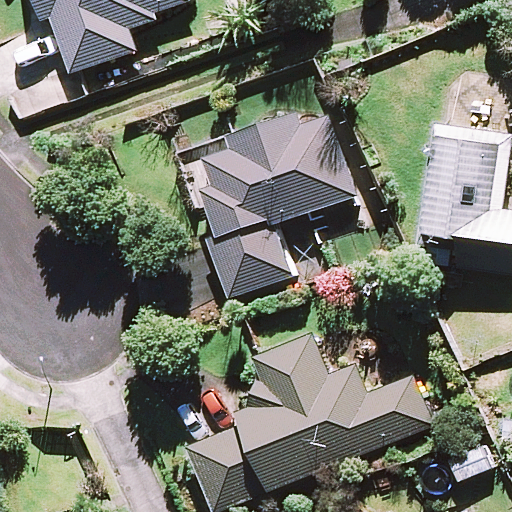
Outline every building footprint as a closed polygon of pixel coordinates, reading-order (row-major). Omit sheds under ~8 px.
[(161,10),(189,0),(42,0),(49,19),(56,17),(75,71),(143,48),(135,27),(163,17),(161,10)] [(280,220),(362,192),(335,112),(307,122),(303,109),(232,133),(236,145),(210,154),(219,182),(208,186),(224,233),(213,236),(234,299),(299,277),(280,220)] [(462,266),(511,273),(511,211),(495,209),(505,142),(440,132),(425,231),(467,237),(462,266)] [(192,444),(218,510),(438,424),(418,373),(374,390),(362,360),(336,370),(320,329),(262,352),(271,375),(255,402),(243,407),(248,422),(192,444)] [(487,434),(450,450),(463,481),(500,465),(487,434)]
